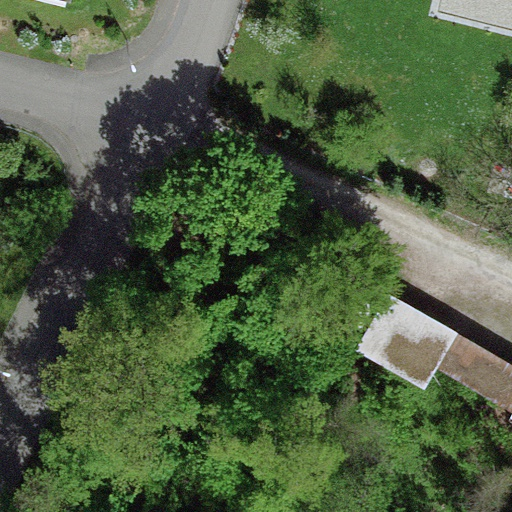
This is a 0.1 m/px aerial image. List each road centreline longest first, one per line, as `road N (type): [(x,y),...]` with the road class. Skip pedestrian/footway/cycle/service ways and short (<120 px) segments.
road 1 (residential): [(151,127),(0,416)]
road 2 (residential): [(0,90),(151,127)]
road 3 (residential): [(203,0),(151,127)]
